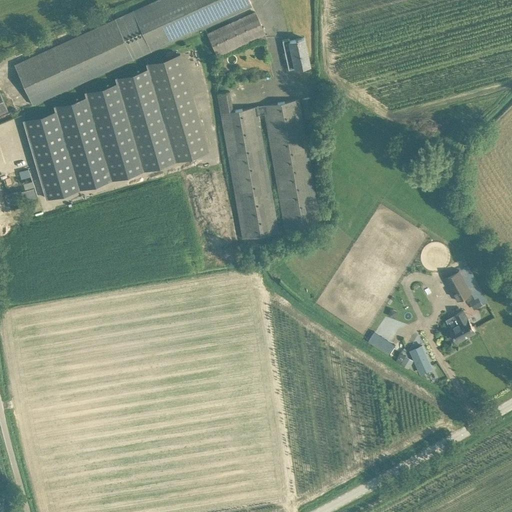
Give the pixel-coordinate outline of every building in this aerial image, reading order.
[(155,0),(14,64),(32,104),(252,5),(249,0),(155,0)] [(265,34),(255,12),(208,33),(217,55),(265,34)] [(285,52),(288,69),(309,64),(304,38),(289,41),(291,50),(285,52)] [(56,112),(24,122),(46,198),(208,151),(180,53),(146,62),(147,66),(114,76),(116,81),(84,90),(86,97),(54,106),(56,112)] [(298,98),(233,109),(230,90),(217,92),(242,239),(278,233),(258,115),(264,114),(285,232),(320,226),(298,98)] [(303,119),(314,117),(311,97),(299,99),(303,119)] [(1,180),(0,180),(0,205),(8,203),(37,196),(34,186),(5,194),(1,180)] [(459,270),(445,278),(458,301),(472,293),(474,296),(483,291),(468,266),(459,270)] [(451,329),(457,340),(475,330),(469,319),(463,308),(454,313),(455,314),(460,324),(451,329)] [(375,330),(369,339),(389,353),(396,343),(375,330)] [(432,367),(422,345),(411,350),(421,372),(432,367)] [(404,353),(401,353),(396,360),(401,363),(405,356),(404,353)]
